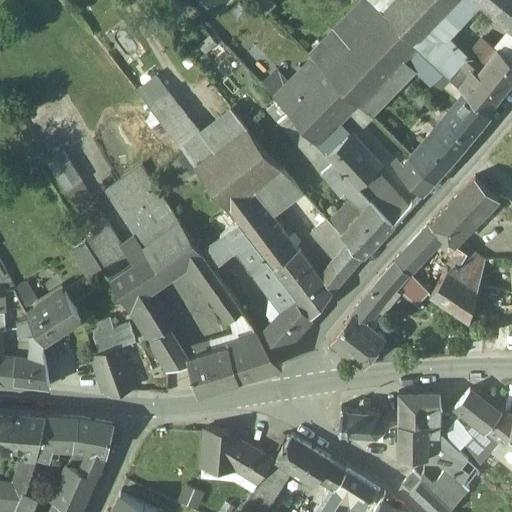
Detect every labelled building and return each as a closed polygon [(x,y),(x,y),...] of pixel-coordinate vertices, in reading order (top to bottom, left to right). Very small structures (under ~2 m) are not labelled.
[(256,0),(267,10),(275,2),(272,0),(256,0)] [(374,0),(362,0),(311,54),(328,71),(386,11),(374,0)] [(396,0),(374,0),(386,11),(396,0)] [(396,0),(386,11),(417,42),(457,0),(396,0)] [(482,0),(496,11),(505,0),(482,0)] [(511,0),(505,0),(496,11),(511,24),(511,0)] [(386,11),(328,71),(357,99),(360,101),(377,84),(381,79),(405,55),(417,42),(386,11)] [(476,67),(455,47),(456,46),(454,44),(453,45),(444,36),(428,52),(436,60),(445,69),(460,83),(473,68),(474,69),(476,67)] [(428,52),(417,42),(405,55),(424,72),(436,60),(428,52)] [(511,56),(498,46),(477,71),(474,69),(473,68),(460,83),(468,91),(488,109),(511,79),(511,56)] [(436,60),(424,72),(433,82),(445,69),(436,60)] [(276,66),(263,80),(273,89),(285,74),(276,66)] [(309,90),(289,111),(289,112),(316,140),(357,99),(328,71),(309,90)] [(309,90),(295,75),(275,96),(289,111),(309,90)] [(386,83),(381,79),(377,84),(381,88),(386,83)] [(381,88),(377,84),(360,101),(371,113),(388,95),(381,88)] [(201,129),(170,89),(149,105),(181,145),(201,129)] [(468,91),(444,119),(445,119),(470,140),(492,113),(488,109),(468,91)] [(357,99),(316,140),(328,153),(348,135),(371,113),(360,101),(357,99)] [(201,129),(181,145),(189,156),(197,166),(249,126),(232,106),(201,129)] [(316,140),(289,112),(280,121),(322,170),(334,159),(328,153),(316,140)] [(444,119),(414,154),(437,177),(460,152),(470,140),(445,119),(444,119)] [(249,126),(197,166),(222,199),(228,206),(249,190),(267,176),(282,165),(249,126)] [(378,166),(348,135),(328,153),(334,159),(353,180),(363,190),(384,170),(379,165),(378,166)] [(437,177),(414,154),(391,178),(414,203),(437,177)] [(110,226),(64,156),(50,165),(95,236),(110,226)] [(197,166),(189,156),(174,169),(194,194),(198,191),(211,207),(216,204),(222,199),(197,166)] [(353,180),(334,159),(322,170),(341,192),(346,189),(345,188),(353,180)] [(316,205),(282,165),(267,176),(302,217),(316,205)] [(144,168),(107,194),(146,249),(183,223),(144,168)] [(391,178),(384,170),(363,190),(394,224),(414,203),(391,178)] [(476,176),(431,222),(449,238),(454,243),(455,242),(499,197),(476,176)] [(355,198),(364,207),(350,221),(352,223),(342,232),(342,233),(364,257),(375,246),(395,225),(394,224),(363,190),(353,180),(345,188),(346,189),(355,198)] [(261,206),(249,190),(228,206),(230,209),(240,222),(261,206)] [(355,198),(332,221),(342,232),(352,223),(350,221),(364,207),(355,198)] [(228,206),(222,199),(216,204),(224,214),(230,209),(228,206)] [(276,226),(261,206),(240,222),(247,230),(265,254),(274,266),(276,264),(297,248),(298,247),(280,223),(276,226)] [(338,253),(320,275),(332,291),(352,268),(363,257),(348,241),(347,242),(340,234),(341,233),(329,221),(319,230),(338,253)] [(431,221),(396,258),(409,271),(436,243),(440,239),(445,243),(449,238),(431,222),(431,221)] [(149,254),(111,281),(126,305),(151,288),(189,261),(203,251),(183,223),(146,249),(149,254)] [(247,230),(221,248),(239,273),(251,264),(265,254),(247,230)] [(449,238),(445,243),(440,239),(436,243),(452,256),(455,250),(460,246),(455,242),(454,243),(449,238)] [(467,251),(460,246),(455,250),(452,256),(450,259),(452,261),(458,265),(467,251)] [(486,258),(469,247),(467,251),(458,265),(457,267),(479,282),(486,258)] [(239,273),(221,248),(207,258),(215,268),(225,283),(234,276),(239,273)] [(320,275),(297,248),(276,264),(311,309),(332,291),(320,275)] [(203,251),(189,261),(201,278),(215,268),(207,258),(203,251)] [(274,266),(265,254),(251,264),(280,305),(287,307),(296,298),(298,297),(274,266)] [(380,276),(353,311),(367,322),(393,288),(410,272),(409,271),(396,258),(380,276)] [(479,282),(457,267),(458,265),(452,261),(431,293),(470,319),(470,317),(479,282)] [(225,283),(215,268),(201,278),(215,298),(221,306),(230,319),(244,309),(227,286),(225,283)] [(234,276),(225,283),(227,286),(237,279),(234,276)] [(25,305),(15,286),(5,288),(8,308),(18,307),(18,308),(25,305)] [(151,288),(126,305),(132,314),(157,299),(151,288)] [(67,289),(29,313),(35,324),(38,328),(44,339),(83,315),(67,289)] [(221,306),(215,298),(210,302),(215,310),(221,306)] [(287,307),(261,333),(261,334),(277,356),(313,316),(296,298),(287,307)] [(157,299),(132,314),(149,341),(168,330),(170,328),(170,327),(165,315),(157,299)] [(25,305),(18,308),(18,317),(29,313),(25,305)] [(8,308),(4,309),(4,317),(5,327),(19,326),(18,317),(18,308),(18,307),(8,308)] [(367,322),(353,311),(333,336),(333,337),(364,362),(366,361),(385,337),(367,322)] [(134,321),(112,328),(116,342),(141,333),(134,321)] [(44,339),(38,328),(29,330),(32,340),(30,355),(46,358),(44,348),(45,341),(44,339)] [(168,330),(149,341),(167,370),(190,361),(188,356),(173,360),(168,330)] [(252,337),(228,344),(240,378),(283,365),(277,356),(261,334),(252,337)] [(228,344),(188,356),(190,361),(199,391),(240,378),(228,344)] [(0,379),(15,381),(15,353),(5,352),(4,346),(0,346),(0,379)] [(129,389),(115,346),(99,352),(101,357),(94,359),(105,392),(114,394),(129,389)] [(30,355),(15,353),(15,381),(50,385),(46,358),(30,355)] [(499,411),(469,388),(456,405),(474,419),(471,423),(476,428),(483,434),(487,429),(500,412),(499,411)] [(440,391),(399,391),(399,422),(428,421),(428,424),(428,425),(441,425),(441,420),(441,409),(444,409),(440,391)] [(377,410),(359,408),(359,406),(357,405),(356,408),(344,407),(342,405),(340,407),(342,409),(342,411),(341,427),(341,429),(339,431),(340,433),(343,431),(355,432),(354,435),(357,435),(357,432),(375,434),(376,436),(379,436),(378,433),(384,428),(386,430),(387,428),(385,426),(385,419),(388,418),(387,415),(384,416),(379,411),(380,408),(378,407),(377,410)] [(500,412),(487,429),(499,439),(505,443),(509,438),(511,426),(511,415),(502,408),(499,411),(500,412)] [(46,414),(0,410),(0,443),(25,446),(24,455),(36,457),(38,453),(41,443),(46,414)] [(65,415),(46,414),(41,443),(54,443),(60,444),(65,415)] [(114,422),(82,416),(65,415),(60,444),(76,444),(88,446),(108,450),(114,422)] [(451,432),(450,420),(441,420),(441,425),(440,432),(449,441),(451,432)] [(428,421),(399,422),(399,456),(428,456),(428,463),(434,463),(434,434),(428,434),(428,425),(428,424),(428,421)] [(441,425),(428,425),(428,434),(434,434),(440,434),(440,432),(441,425)] [(466,426),(449,441),(459,450),(474,435),(466,426)] [(262,450),(240,436),(240,430),(206,427),(202,466),(237,469),(247,476),(262,450)] [(347,469),(290,435),(276,458),(290,467),(316,483),(321,476),(336,485),(347,469)] [(511,440),(509,438),(505,443),(499,439),(494,446),(511,459),(511,440)] [(54,443),(41,443),(38,453),(50,457),(54,443)] [(108,450),(88,446),(79,467),(96,475),(108,450)] [(274,457),(262,450),(247,476),(258,483),(274,457)] [(459,450),(443,471),(454,474),(467,458),(459,450)] [(15,485),(0,483),(0,511),(13,511),(23,492),(29,480),(36,457),(24,455),(15,485)] [(290,467),(276,458),(249,501),(266,511),(279,491),(276,489),(290,467)] [(79,467),(69,463),(54,497),(65,502),(81,509),(96,475),(79,467)] [(386,494),(347,469),(336,485),(322,507),(330,511),(340,511),(348,502),(360,509),(363,503),(374,511),(376,511),(382,502),(386,494)] [(414,471),(404,483),(411,490),(422,478),(414,471)] [(454,474),(443,471),(432,487),(452,507),(469,488),(454,474)] [(432,487),(422,478),(411,490),(434,511),(446,511),(452,507),(432,487)] [(186,482),(180,498),(198,504),(204,488),(186,482)] [(37,498),(23,492),(13,511),(32,511),(38,500),(37,498)] [(143,504),(120,493),(111,511),(157,511),(159,509),(144,502),(143,504)] [(79,511),(81,509),(65,502),(59,511),(79,511)] [(399,511),(382,502),(376,511),(399,511)]
